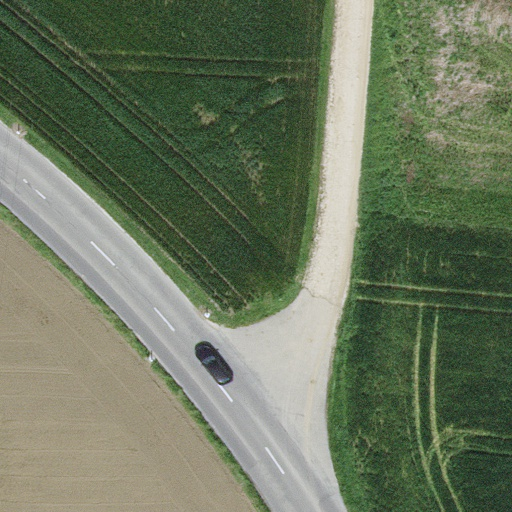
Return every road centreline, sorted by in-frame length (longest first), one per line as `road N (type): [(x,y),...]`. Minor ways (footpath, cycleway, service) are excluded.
road 1 (tertiary): [(0,162),(73,224),(162,319),(246,417),(305,511)]
road 2 (track): [(353,0),(332,236),(309,322),(246,417)]
